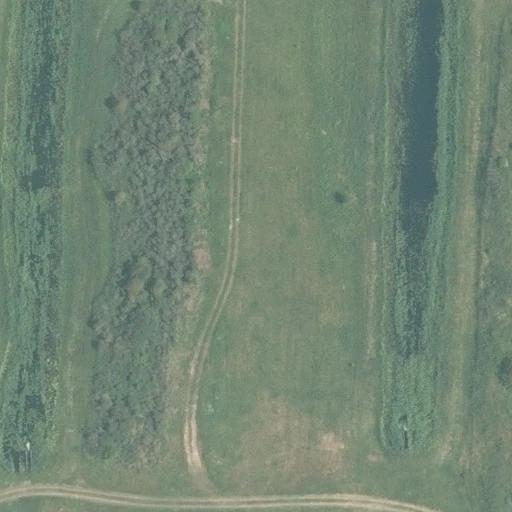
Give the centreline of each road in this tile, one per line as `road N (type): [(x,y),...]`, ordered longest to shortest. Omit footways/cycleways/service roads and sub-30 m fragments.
road 1 (track): [(237,511),(204,472),(192,409),(231,258),(242,0)]
road 2 (track): [(0,503),(427,511)]
